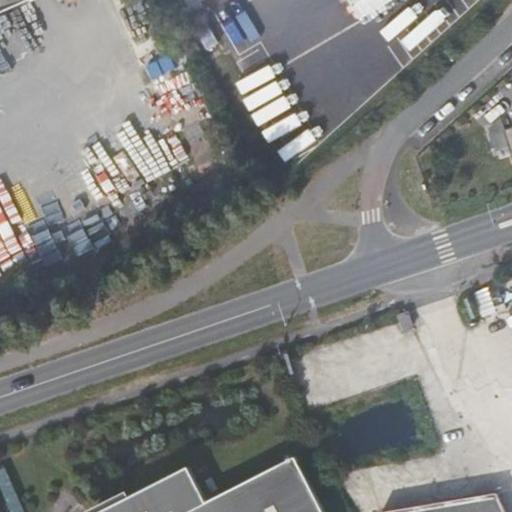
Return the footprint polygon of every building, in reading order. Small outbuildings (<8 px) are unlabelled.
[(0,0),(0,10),(22,0),(0,0)] [(352,0),(362,17),(392,0),(352,0)] [(405,315),(414,330),(416,330),(409,314),(405,315)] [(405,334),(414,330),(405,315),(399,317),(405,334)] [(192,471),(111,511),(325,511),(300,461),(210,507),(192,471)] [(505,511),(498,497),(416,511),(505,511)]
